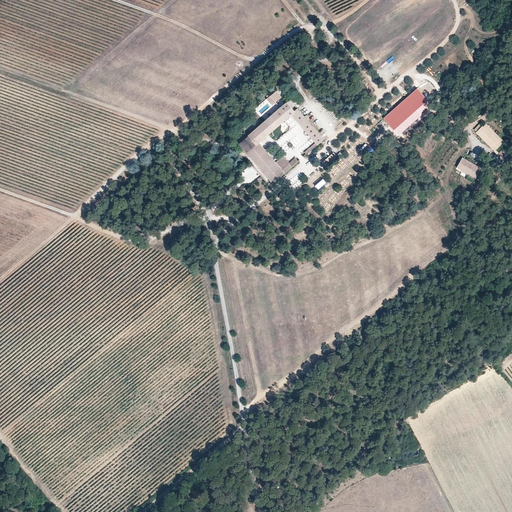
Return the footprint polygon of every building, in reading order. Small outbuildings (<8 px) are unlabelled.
[(417,89),(383,118),(394,130),(427,100),(417,89)] [(282,98),(276,91),(267,99),(272,106),(282,98)] [(305,154),(324,137),(289,97),(237,142),(251,156),(273,182),(297,160),(293,156),(288,160),(281,167),(274,159),(258,140),(289,113),(313,140),(301,150),(305,154)] [(486,123),(476,133),(494,151),(504,141),(486,123)] [(502,158),(506,154),(502,148),(498,152),(502,158)] [(281,153),(274,159),(281,167),(288,160),(281,153)] [(476,178),(481,168),(462,158),(457,167),(476,178)] [(319,174),(312,180),(316,184),(322,178),(319,174)]
